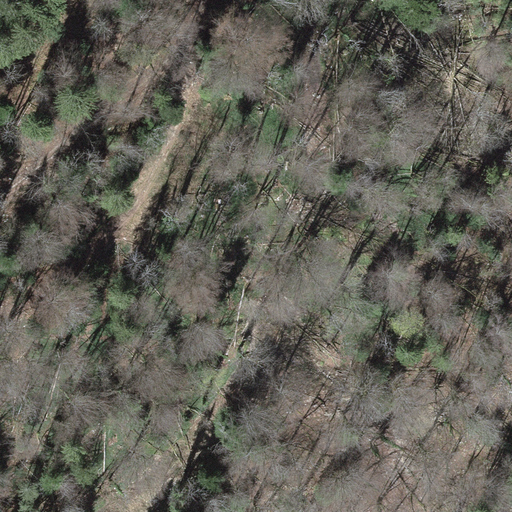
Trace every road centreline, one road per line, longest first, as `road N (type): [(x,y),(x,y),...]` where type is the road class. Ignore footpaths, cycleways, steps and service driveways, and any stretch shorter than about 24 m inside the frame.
road 1 (track): [(0,314),(86,242),(136,185),(161,145),(173,73),(200,0)]
road 2 (track): [(173,73),(146,78),(0,188)]
